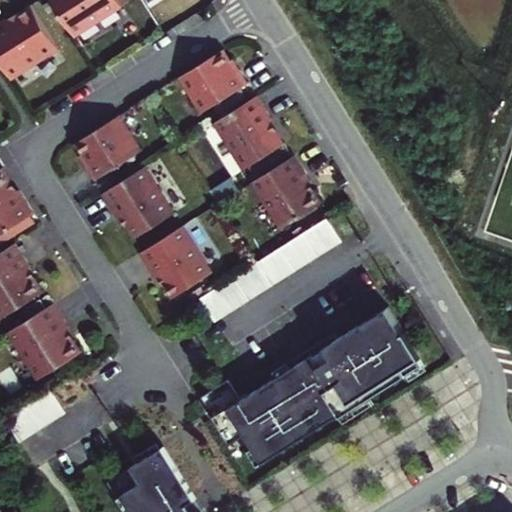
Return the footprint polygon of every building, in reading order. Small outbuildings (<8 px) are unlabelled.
[(52,0),(68,26),(109,0),(52,0)] [(0,20),(0,60),(8,73),(55,43),(31,6),(8,20),(5,17),(0,20)] [(222,50),(181,76),(204,111),(249,83),(241,69),(236,72),(222,50)] [(234,58),(230,61),(236,72),(241,69),(234,58)] [(257,95),(216,121),(246,168),(283,144),(269,121),(272,119),(257,95)] [(118,116),(77,141),(84,153),(91,163),(87,166),(95,180),(140,151),(118,116)] [(84,153),(80,155),(87,166),(91,163),(84,153)] [(294,155),(253,181),(283,228),(321,204),(306,181),(310,179),(294,155)] [(144,166),(103,192),(119,216),(122,214),(136,237),(174,214),(144,166)] [(0,234),(34,213),(18,189),(15,192),(0,168),(0,234)] [(328,249),(340,242),(325,219),(256,263),(198,299),(213,322),(224,315),(236,307),(247,300),(259,293),(270,286),(282,278),(293,271),(305,264),(316,257),(328,249)] [(182,226),(141,252),(156,276),(160,273),(174,297),(212,273),(182,226)] [(15,243),(0,252),(0,309),(4,315),(42,292),(27,269),(30,266),(15,243)] [(53,303),(12,329),(42,376),(80,352),(65,329),(68,327),(53,303)] [(204,395),(198,399),(210,417),(228,446),(242,437),(250,449),(260,464),(321,425),(350,407),(352,409),(367,400),(371,406),(407,384),(403,377),(420,367),(407,345),(408,344),(386,308),(335,340),(322,347),(329,357),(316,366),(305,372),(299,362),(273,378),(237,400),(230,389),(223,393),(208,402),(204,395)] [(270,372),(273,378),(299,362),(305,372),(316,366),(329,357),(322,347),(335,340),(331,333),(270,372)] [(420,367),(403,377),(407,384),(424,372),(420,367)] [(49,391),(3,419),(18,442),(63,413),(49,391)] [(367,400),(352,409),(355,415),(371,406),(367,400)] [(350,407),(321,425),(326,434),(355,415),(352,409),(350,407)] [(138,458),(160,444),(157,438),(134,452),(138,458)] [(192,494),(194,493),(190,486),(163,443),(160,444),(138,458),(119,470),(110,475),(133,511),(190,511),(183,500),(192,494)] [(250,449),(244,453),(254,468),(260,464),(250,449)] [(192,494),(183,500),(190,511),(205,511),(194,493),(192,494)]
